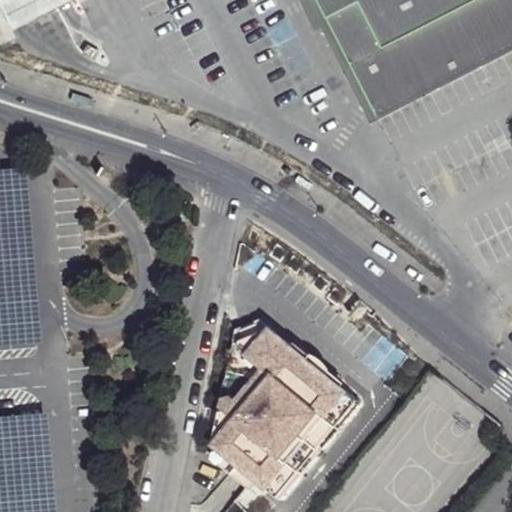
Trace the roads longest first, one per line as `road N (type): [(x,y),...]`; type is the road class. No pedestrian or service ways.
road 1 (tertiary): [(226,177),(263,197),(511,391)]
road 2 (residential): [(226,177),(158,511)]
road 3 (tertiary): [(26,109),(155,146),(226,177)]
